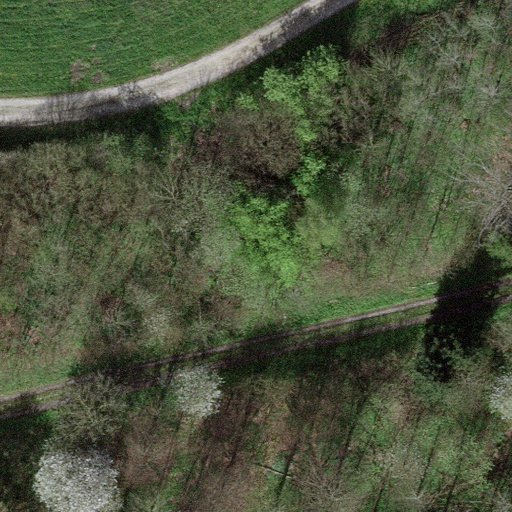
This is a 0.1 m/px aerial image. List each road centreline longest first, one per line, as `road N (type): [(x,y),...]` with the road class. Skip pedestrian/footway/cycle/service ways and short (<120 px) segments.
road 1 (track): [(0,420),(511,289)]
road 2 (track): [(0,118),(176,77),(321,0)]
